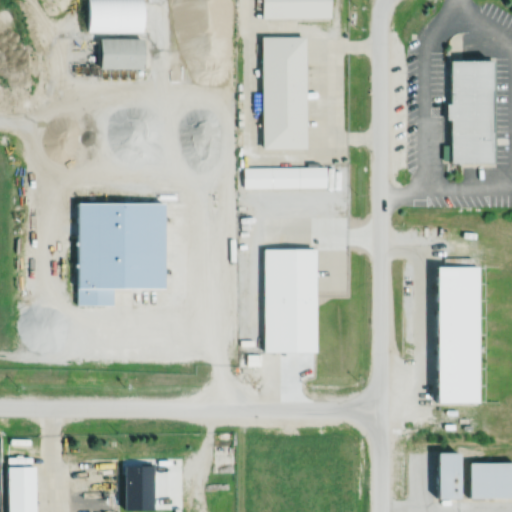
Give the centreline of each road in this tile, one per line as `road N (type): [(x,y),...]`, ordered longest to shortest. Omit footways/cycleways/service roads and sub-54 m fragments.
road 1 (residential): [(384,0),(380,511)]
road 2 (residential): [(378,407),(0,406)]
